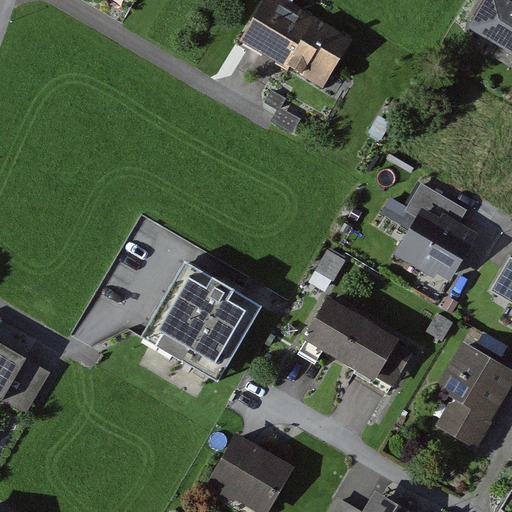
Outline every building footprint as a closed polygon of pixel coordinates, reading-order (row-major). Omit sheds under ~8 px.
[(362,40),(294,0),(276,0),(252,42),(332,90),(362,40)] [(511,48),(511,0),(498,0),(481,31),(511,48)] [(454,279),(479,236),(460,224),(468,210),(422,182),(408,205),(421,212),(396,254),(434,276),(438,269),(454,279)] [(312,270),(330,281),(349,250),(330,239),(312,270)] [(270,301),(193,257),(149,334),(226,378),(270,301)] [(511,268),(500,288),(511,295),(511,311),(507,319),(511,322),(511,268)] [(397,394),(421,355),(343,306),(319,345),(397,394)] [(453,324),(439,315),(429,331),(443,340),(453,324)] [(57,368),(0,335),(0,395),(32,413),(57,368)] [(511,412),(511,369),(474,347),(447,392),(464,401),(446,431),(487,455),(511,412)] [(247,439),(238,435),(209,485),(255,511),(266,511),(293,466),(247,439)] [(410,511),(377,493),(366,511),(362,511),(350,505),(337,498),(328,511),(410,511)]
